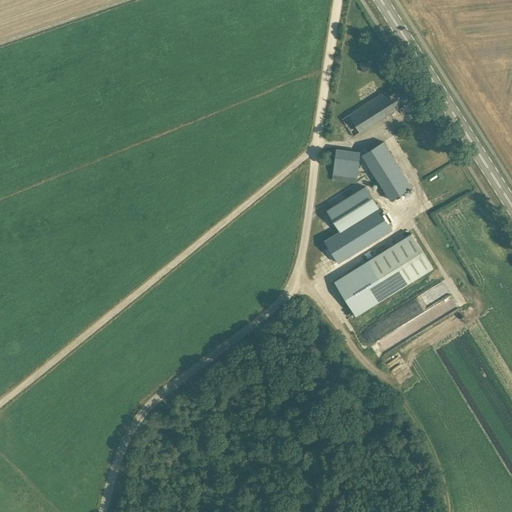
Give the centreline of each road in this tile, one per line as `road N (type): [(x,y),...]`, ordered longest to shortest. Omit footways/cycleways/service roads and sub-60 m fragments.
road 1 (unclassified): [(338,0),(317,144),(0,402)]
road 2 (track): [(106,511),(142,414),(280,301),(297,273),(317,144)]
road 3 (primary): [(511,204),(382,0)]
